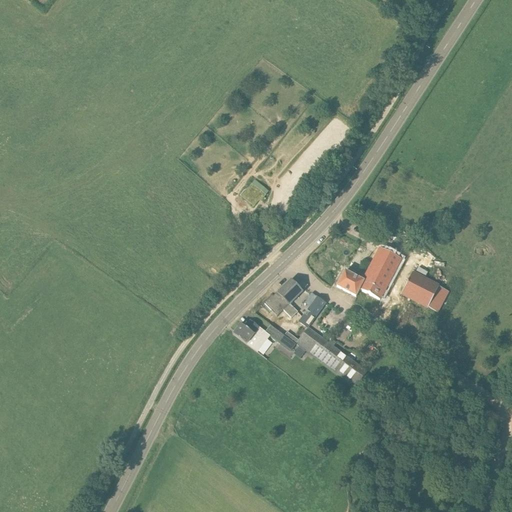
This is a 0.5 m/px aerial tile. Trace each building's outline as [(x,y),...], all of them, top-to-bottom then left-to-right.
[(264,196),(251,185),(251,183),(241,196),(253,207),(264,196)] [(268,234),(271,229),(266,224),(262,229),(268,234)] [(423,246),(429,236),(417,230),(412,240),(423,246)] [(360,290),(380,300),(401,262),(401,260),(380,249),(362,280),(345,271),(337,287),(356,297),(360,290)] [(439,287),(413,272),(400,295),(426,309),(427,308),(438,314),(449,293),(439,287)] [(289,306),(290,305),(303,292),(291,280),(280,291),(287,297),(284,301),(289,306)] [(284,301),(287,297),(280,291),(277,294),(273,298),(272,296),(264,305),(277,317),(283,311),(291,319),(298,313),(290,305),(289,306),(284,301)] [(309,307),(316,298),(312,295),(305,304),(307,306),(309,307)] [(325,304),(316,298),(309,307),(298,322),(307,329),(325,304)] [(251,322),(245,328),(240,325),(233,335),(253,350),(256,353),(268,337),(268,336),(264,333),(265,333),(251,322)] [(268,336),(279,344),(285,337),(284,336),(270,326),(265,333),(264,333),(268,336)] [(298,340),(295,344),(299,347),(305,352),(316,359),(355,389),(367,373),(307,329),(298,340)] [(300,359),(305,352),(299,347),(293,354),(300,359)]
